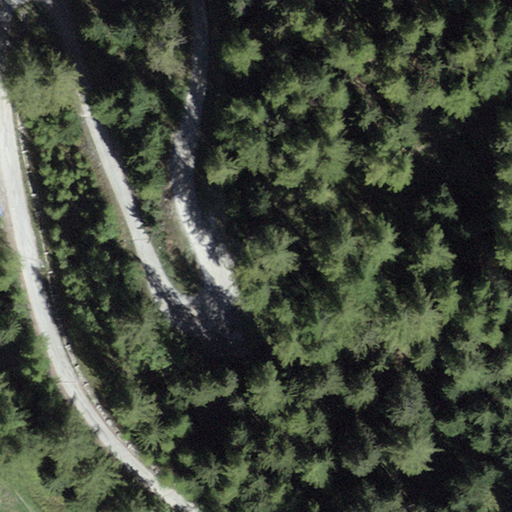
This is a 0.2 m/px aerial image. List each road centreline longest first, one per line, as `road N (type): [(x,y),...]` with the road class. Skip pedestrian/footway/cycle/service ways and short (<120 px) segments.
road 1 (track): [(55,0),(153,268),(178,300),(193,304),(208,298),(210,283),(202,230),(180,173),(203,103),(196,0)]
road 2 (track): [(189,511),(134,472),(70,390),(10,194),(0,97)]
